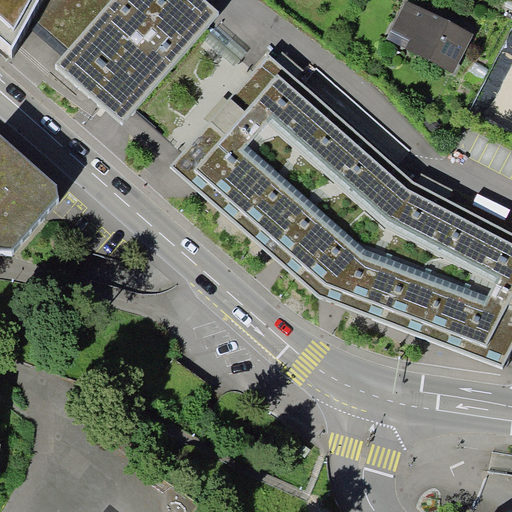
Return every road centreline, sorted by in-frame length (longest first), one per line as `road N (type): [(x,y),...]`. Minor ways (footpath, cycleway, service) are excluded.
road 1 (primary): [(375,394),(329,378),(289,347),(0,94)]
road 2 (primary): [(511,416),(375,394)]
road 3 (tertiary): [(375,394),(361,468),(375,511)]
